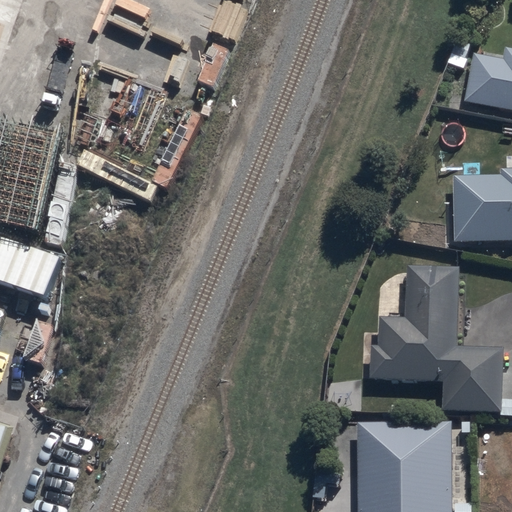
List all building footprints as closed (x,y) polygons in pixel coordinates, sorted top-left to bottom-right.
[(478,50),(468,98),(511,106),(511,44),(508,43),(506,55),(478,50)] [(511,167),(459,170),(462,243),(511,240),(511,167)] [(62,258),(0,237),(0,280),(49,297),(62,258)] [(372,343),(371,375),(444,378),(443,407),(504,409),(504,415),(511,415),(511,395),(506,396),(507,346),(459,344),(461,264),(411,262),(409,317),(381,316),(380,344),(372,343)] [(454,419),(359,419),(358,511),(474,511),(475,502),(453,502),(454,419)] [(0,461),(11,427),(0,423),(0,461)]
